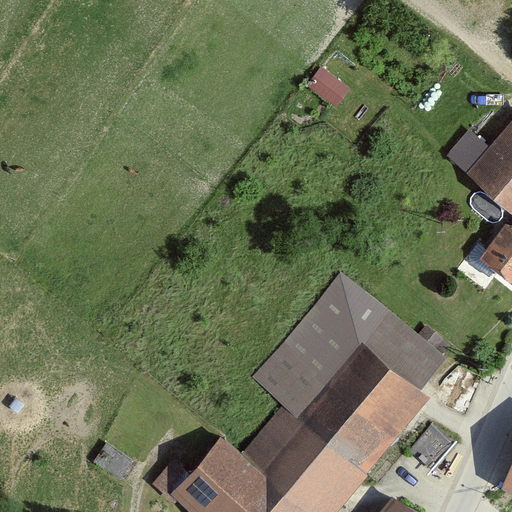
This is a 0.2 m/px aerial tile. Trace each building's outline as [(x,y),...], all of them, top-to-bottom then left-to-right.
[(308,87),(338,111),(354,90),(324,67),(308,87)] [(511,280),(511,122),(493,145),(474,130),(452,157),(470,172),(467,175),(511,213),(480,256),(511,280)] [(334,511),(431,396),(422,389),(448,357),(387,307),(361,339),(348,328),(318,364),(289,339),(254,379),(284,406),(244,454),(221,435),(171,493),(192,511),(334,511)] [(464,445),(433,420),(410,449),(441,473),(464,445)] [(426,511),(395,488),(376,511),(426,511)]
